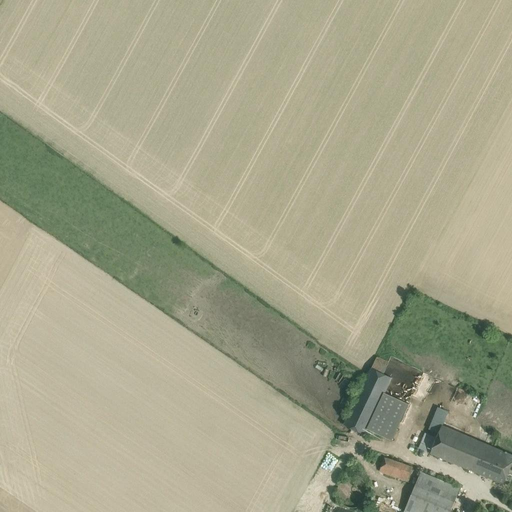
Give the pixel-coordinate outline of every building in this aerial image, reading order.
[(377,356),(372,369),(386,375),(391,362),(377,356)] [(367,430),(385,393),(392,378),(386,375),(372,369),(345,425),(365,435),(367,430)] [(385,393),(367,430),(391,441),(409,405),(385,393)] [(430,429),(439,433),(442,426),(448,413),(438,409),(430,429)] [(282,430),(304,441),(312,426),(290,415),(282,430)] [(442,426),(439,433),(437,439),(431,453),(478,473),(489,446),(442,426)] [(419,448),(431,453),(437,439),(425,434),(419,448)] [(511,464),(511,455),(489,446),(478,473),(504,484),(511,464)] [(413,468),(385,458),(380,472),(407,482),(413,468)] [(450,511),(461,488),(421,472),(404,511),(450,511)] [(337,496),(340,502),(345,507),(352,508),(359,507),(364,503),(368,497),(368,490),(365,484),(360,479),(353,477),(346,479),(341,483),(338,489),(337,496)]
